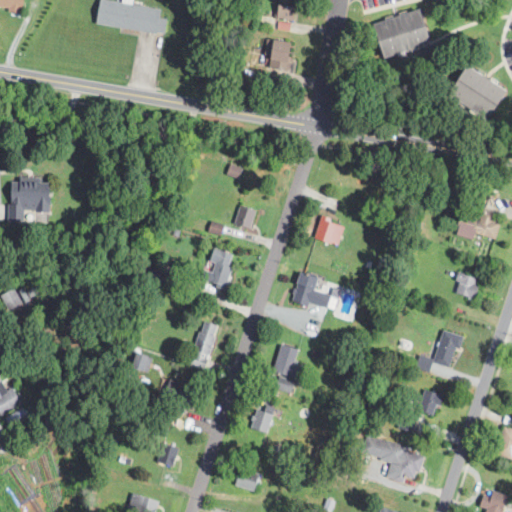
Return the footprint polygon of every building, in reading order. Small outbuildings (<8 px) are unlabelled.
[(0,0),(0,8),(23,12),(25,0),(0,0)] [(162,8),(107,0),(100,0),(98,24),(165,34),(168,19),(161,18),(162,8)] [(289,0),(275,0),(272,19),(276,20),(274,29),(286,30),(289,0)] [(298,20),(298,0),(279,0),(279,20),(298,20)] [(426,9),(377,22),(386,57),(435,44),(426,9)] [(293,41),(269,41),(269,55),(272,55),(272,70),(293,70),(293,41)] [(491,120),(510,89),(469,64),(450,94),(491,120)] [(240,168),(227,162),(223,174),(235,179),(240,168)] [(12,178),(11,220),(26,220),(26,212),(52,213),(53,180),(12,178)] [(236,223),(252,228),(257,210),(241,205),(236,223)] [(481,221),(464,214),(459,225),(494,239),(503,216),(486,209),(481,221)] [(340,245),(346,222),(322,216),(316,239),(340,245)] [(236,254),(215,249),(206,283),(228,289),(236,254)] [(333,295),(318,290),(322,277),(303,271),(294,299),(328,310),(333,295)] [(482,278),(460,274),(456,294),(478,298),(482,278)] [(28,301),(24,289),(13,293),(12,288),(0,292),(0,295),(5,309),(28,301)] [(191,363),(206,368),(219,325),(204,321),(191,363)] [(464,335),(445,329),(435,361),(454,367),(464,335)] [(282,373),(278,387),(296,393),(304,365),(295,362),(300,349),(282,344),(273,371),(282,373)] [(125,367),(145,373),(150,356),(129,350),(125,367)] [(159,409),(184,421),(198,390),(173,379),(159,409)] [(23,403),(14,387),(6,391),(0,380),(0,411),(2,415),(23,403)] [(414,432),(421,411),(438,417),(445,395),(423,388),(416,410),(406,406),(399,427),(414,432)] [(251,428),(269,433),(274,414),(257,409),(251,428)] [(497,453),(511,457),(511,427),(505,426),(497,453)] [(366,435),(361,452),(393,461),(390,475),(418,483),(427,452),(366,435)] [(175,467),(181,448),(164,444),(159,462),(175,467)] [(256,491),(261,475),(241,469),(237,485),(256,491)] [(489,509),(488,511),(504,511),(510,496),(488,488),(482,506),(489,509)] [(129,509),(137,511),(157,511),(161,502),(134,493),(129,509)]
